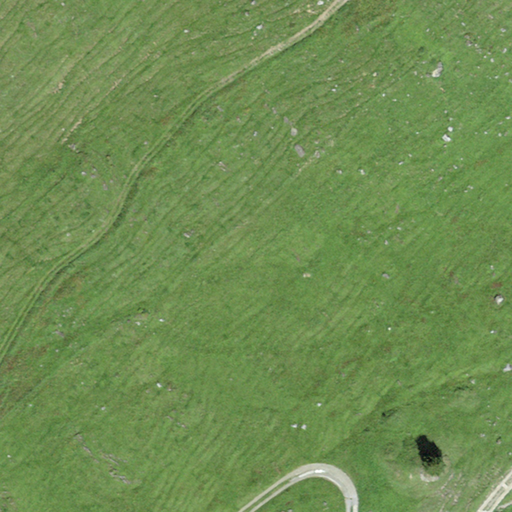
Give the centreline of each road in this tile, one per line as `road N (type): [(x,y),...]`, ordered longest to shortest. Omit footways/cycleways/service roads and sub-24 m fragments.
road 1 (track): [(344,0),(189,110),(141,163),(104,229),(46,278),(0,355)]
road 2 (track): [(351,511),(339,476),(311,471),(247,511)]
